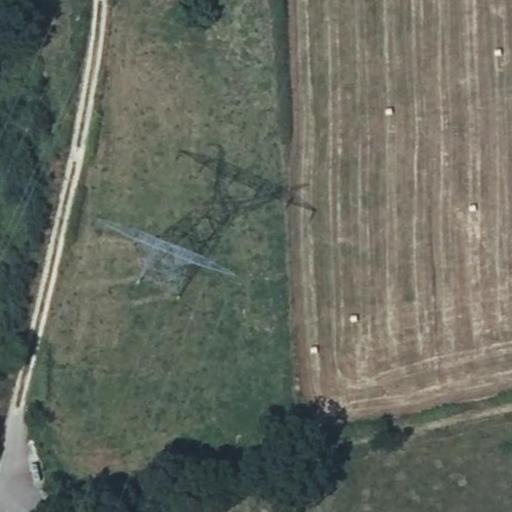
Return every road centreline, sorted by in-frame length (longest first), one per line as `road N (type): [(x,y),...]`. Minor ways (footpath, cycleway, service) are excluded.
road 1 (track): [(0,499),(77,174),(102,0)]
road 2 (track): [(511,405),(63,511)]
